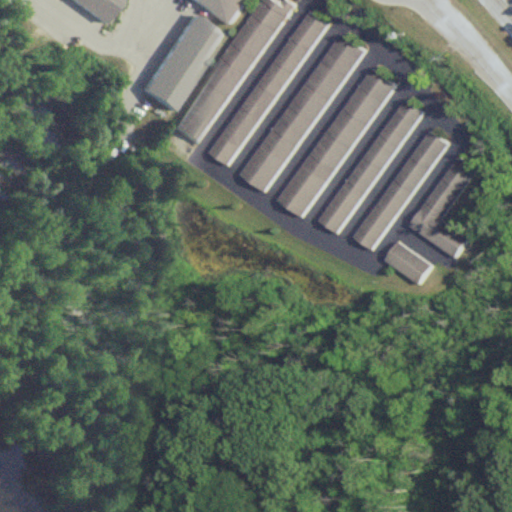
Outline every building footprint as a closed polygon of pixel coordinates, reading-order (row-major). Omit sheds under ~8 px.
[(72,0),(105,21),(119,0),(72,0)] [(289,5),(280,0),(256,0),(177,130),(202,145),(289,5)] [(195,0),(233,23),(247,0),(195,0)] [(212,155),(231,168),(325,24),(306,11),(212,155)] [(173,111),(222,32),(191,12),(142,91),(173,111)] [(246,178),(271,194),(361,48),(335,33),(246,178)] [(281,202),(306,219),(394,85),(369,69),(281,202)] [(323,223),(342,235),(420,112),(401,100),(323,223)] [(445,142),(426,130),(359,240),(378,252),(445,142)] [(459,257),(470,238),(444,222),(477,168),(457,156),(412,228),(459,257)] [(387,264),(425,283),(435,262),(398,243),(387,264)]
